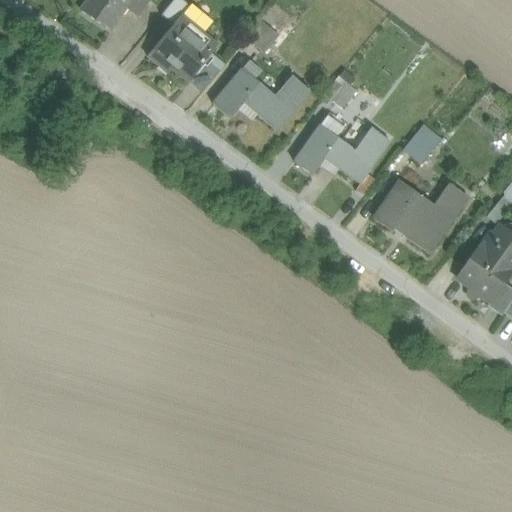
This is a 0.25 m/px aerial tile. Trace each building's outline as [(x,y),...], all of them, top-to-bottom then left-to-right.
[(89,0),(81,13),(110,32),(126,10),(132,0),(89,0)] [(150,0),(132,0),(126,10),(137,18),(150,0)] [(180,0),(174,0),(161,17),(173,27),(175,24),(176,25),(190,8),(180,0)] [(211,26),(190,8),(176,25),(196,41),(201,35),(203,36),(211,26)] [(176,25),(175,24),(173,27),(147,59),(159,69),(162,64),(188,86),(189,85),(203,67),(202,67),(205,63),(210,57),(217,48),(203,36),(201,35),(196,41),(176,25)] [(278,39),(260,24),(245,42),(264,57),(278,39)] [(224,68),(210,57),(205,63),(219,73),(224,68)] [(203,67),(189,85),(202,95),(219,74),(219,73),(205,63),(202,67),(203,67)] [(274,99),(241,73),(212,109),(229,122),(241,107),(274,134),(307,94),(289,80),(274,99)] [(349,81),(342,75),(337,81),(344,86),(349,81)] [(337,81),(337,80),(322,98),(340,112),(354,95),(344,86),(337,81)] [(440,143),(421,129),(416,135),(435,150),(440,143)] [(319,130),(292,166),(310,179),(322,163),(356,187),(387,146),(369,132),(352,155),(319,130)] [(416,135),(402,153),(420,168),(435,150),(416,135)] [(366,176),(355,193),(363,199),(375,182),(366,176)] [(434,210),(398,185),(373,223),(390,235),(392,233),(423,254),(427,257),(466,200),(449,188),(434,210)] [(511,190),(511,189),(486,219),(496,227),(511,207),(511,190)] [(511,225),(499,228),(511,237),(511,225)] [(511,237),(499,228),(490,241),(487,238),(481,246),(511,268),(511,237)] [(511,274),(511,268),(481,246),(457,281),(490,304),(490,305),(504,286),(511,274)] [(511,300),(511,291),(504,286),(490,305),(490,304),(487,308),(501,318),(504,313),(511,300)]
